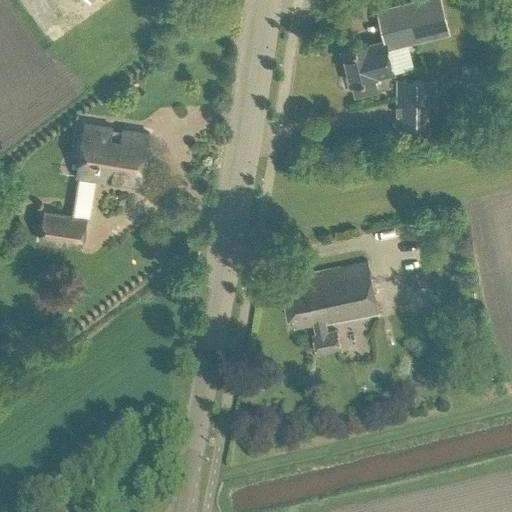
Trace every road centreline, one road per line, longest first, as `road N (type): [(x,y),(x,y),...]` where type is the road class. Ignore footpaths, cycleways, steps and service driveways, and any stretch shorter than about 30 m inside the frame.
road 1 (secondary): [(182,511),(263,0)]
road 2 (track): [(327,511),(511,463)]
